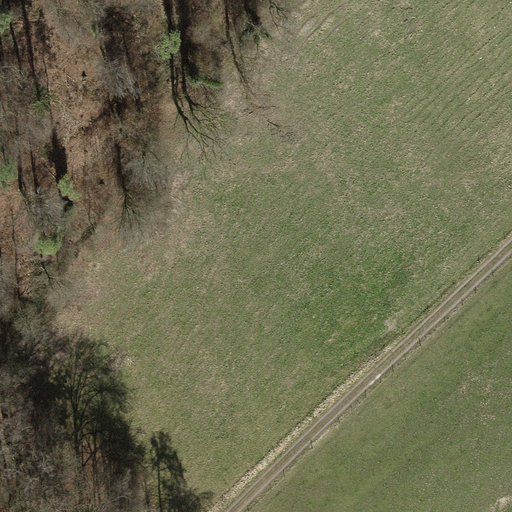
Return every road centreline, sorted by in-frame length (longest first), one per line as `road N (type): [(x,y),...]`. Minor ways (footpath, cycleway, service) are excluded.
road 1 (track): [(300,0),(233,54),(1,375)]
road 2 (track): [(511,245),(240,511)]
